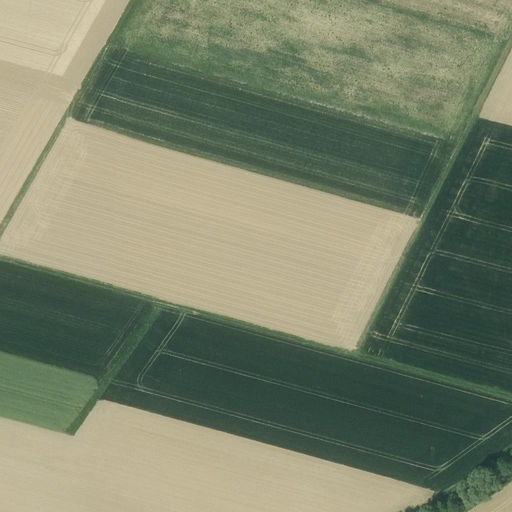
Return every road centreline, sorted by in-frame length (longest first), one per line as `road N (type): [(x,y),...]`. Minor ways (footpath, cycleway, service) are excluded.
road 1 (track): [(0,262),(511,403)]
road 2 (track): [(358,360),(511,57)]
road 3 (track): [(0,256),(142,0)]
